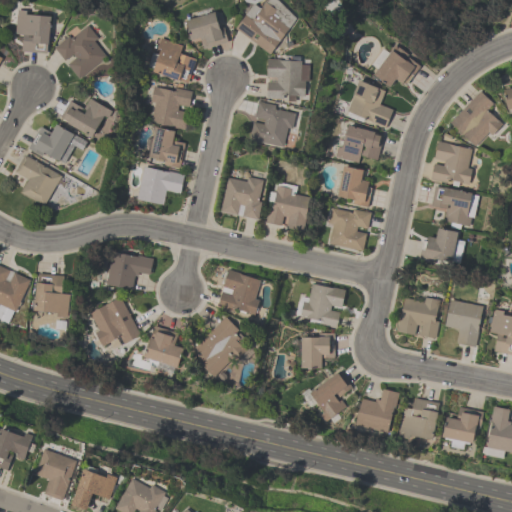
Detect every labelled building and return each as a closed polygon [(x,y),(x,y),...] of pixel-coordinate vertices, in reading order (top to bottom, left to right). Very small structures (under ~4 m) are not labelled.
[(234,29),(252,3),(260,9),(264,2),(276,10),(272,16),(288,28),(269,54),(234,29)] [(22,34),(14,34),(16,10),(25,10),(25,14),(49,16),(46,53),(20,51),(22,34)] [(227,41),(203,49),(199,37),(190,40),(184,20),(213,11),(218,28),(222,26),(227,41)] [(105,56),(78,78),(66,64),(74,58),(71,54),(63,61),(53,48),(68,36),(70,38),(86,25),(96,38),(93,41),(105,56)] [(151,72),(152,69),(146,67),(151,52),(157,54),(159,49),(155,47),(159,37),(181,45),(178,53),(195,59),(186,83),(178,80),(177,81),(151,72)] [(394,45),(407,55),(406,57),(419,67),(412,76),(411,75),(405,84),(402,82),(400,84),(394,80),(388,87),(372,76),(376,70),(370,65),(382,49),(388,53),(394,45)] [(304,97),(295,96),(295,102),(287,102),(287,96),(282,96),(282,99),(266,98),(266,82),(276,82),(276,78),(266,77),(266,59),(280,59),(280,61),(300,61),(300,65),(309,65),(308,82),(304,81),(304,97)] [(511,109),(506,111),(502,90),(511,87),(510,80),(511,80),(510,75),(511,74),(511,109)] [(384,92),(378,105),(391,110),(383,128),(345,111),(352,95),(351,94),(358,80),(384,92)] [(183,130),(150,123),(154,102),(149,101),(152,86),(162,88),(162,85),(169,87),(168,90),(173,91),(174,87),(191,91),(188,107),(178,105),(177,110),(187,112),(183,130)] [(448,122),(479,91),(492,104),(486,110),(501,124),(490,135),(487,132),(473,146),(448,122)] [(91,137),(65,123),(66,121),(59,117),(68,100),(82,108),(88,98),(111,111),(107,118),(103,116),(91,137)] [(257,102),(274,106),(274,109),(300,115),(292,148),(283,146),(282,148),(248,139),(252,122),(262,125),(263,121),(253,119),(257,102)] [(27,148),(39,127),(50,133),(55,124),(86,141),(81,150),(73,145),(63,163),(58,161),(58,162),(42,153),(40,156),(27,148)] [(382,136),(376,160),(359,156),(357,163),(334,156),(337,147),(340,148),(347,125),(374,133),(373,134),(382,136)] [(173,132),(171,141),(184,144),(178,168),(163,164),(164,161),(147,157),(154,127),(173,132)] [(471,149),(467,168),(470,169),(467,184),(458,182),(457,186),(451,185),(451,181),(446,180),(446,183),(429,180),(432,164),(442,166),(443,161),(433,159),(436,142),(471,149)] [(42,206),(19,193),(27,180),(13,172),(24,155),(60,176),(42,206)] [(183,175),(179,194),(165,191),(162,205),(135,199),(142,167),(167,172),(168,171),(183,175)] [(362,171),(360,180),(367,182),(366,188),(370,188),(366,207),(351,204),(352,200),(336,196),(342,167),(362,171)] [(257,220),(241,217),(243,206),(239,205),(236,216),(219,212),(226,177),(245,181),(246,177),(262,180),(257,202),(260,202),(258,214),(259,214),(257,220)] [(265,223),(268,206),(272,207),(273,202),(266,201),(269,191),(275,193),(277,182),(296,186),(294,194),(309,197),(301,232),(285,228),(285,226),(280,225),(280,226),(265,223)] [(468,226),(443,221),(445,209),(430,206),(434,187),(443,189),(443,187),(471,193),(471,192),(477,194),(473,218),(470,217),(468,226)] [(361,252),(327,244),(332,224),(326,223),(330,207),(351,212),(352,209),(370,213),(366,229),(356,227),(355,231),(365,234),(361,252)] [(418,260),(420,250),(423,250),(424,248),(420,247),(422,241),(425,242),(426,237),(434,238),(436,229),(456,233),(450,263),(434,260),(433,264),(418,260)] [(151,259),(148,274),(137,272),(136,276),(133,275),(131,289),(105,284),(111,252),(151,259)] [(0,266),(9,270),(4,280),(9,282),(13,272),(29,280),(15,312),(13,311),(8,323),(0,319),(5,307),(0,304),(0,266)] [(216,308),(223,287),(222,287),(222,284),(220,284),(224,272),(226,273),(227,270),(240,274),(240,275),(245,276),(245,274),(250,276),(250,278),(260,281),(254,299),(258,301),(254,315),(233,309),(232,312),(216,308)] [(35,283),(36,283),(37,274),(62,276),(61,294),(69,294),(67,318),(56,317),(56,313),(33,311),(35,283)] [(335,329),(298,320),(299,315),(294,314),(297,302),(301,296),(307,298),(310,283),(344,290),(340,308),(330,305),(329,311),(339,313),(335,329)] [(123,343),(119,336),(115,338),(119,345),(112,349),(108,342),(100,346),(100,345),(97,346),(94,340),(97,338),(94,333),(97,331),(88,313),(119,297),(139,335),(123,343)] [(395,332),(402,298),(422,302),(423,297),(438,301),(434,321),(438,322),(434,339),(418,336),(420,326),(415,325),(413,336),(395,332)] [(443,326),(449,300),(482,307),(474,348),(455,344),(458,329),(443,326)] [(488,332),(492,309),(502,311),(502,315),(511,316),(511,355),(492,351),(495,333),(488,332)] [(242,337),(238,340),(247,350),(235,362),(232,359),(212,378),(194,359),(200,354),(193,347),(225,317),(239,332),(238,333),(242,337)] [(176,368),(142,358),(153,325),(177,333),(173,346),(182,349),(176,368)] [(333,333),(333,358),(321,357),(320,368),(299,368),(300,337),(310,337),(311,332),(333,333)] [(351,388),(338,397),(336,394),(333,396),(337,402),(340,400),(345,407),(324,422),(319,415),(322,413),(308,393),(339,371),(351,388)] [(353,427),(360,398),(373,402),(374,399),(379,400),(381,389),(397,393),(393,409),(392,409),(386,435),(353,427)] [(437,403),(428,449),(407,443),(408,436),(397,434),(402,408),(410,409),(412,398),(437,403)] [(509,424),(511,424),(511,452),(503,451),(501,458),(484,455),(491,421),(490,420),(492,406),(508,410),(506,421),(510,422),(509,424)] [(445,419),(455,421),(457,408),(482,413),(479,428),(475,427),(471,444),(468,443),(468,445),(463,444),(462,450),(449,447),(450,441),(443,440),(443,438),(441,438),(445,419)] [(0,468),(0,429),(22,438),(24,433),(32,436),(23,460),(14,457),(15,454),(8,452),(7,454),(12,456),(6,471),(0,468)] [(42,493),(47,479),(33,474),(43,449),(75,461),(61,500),(42,493)] [(109,501),(91,494),(85,511),(70,505),(82,471),(105,479),(106,475),(117,478),(109,501)] [(164,493),(154,511),(157,511),(138,511),(139,511),(135,509),(133,511),(119,511),(114,509),(131,479),(149,489),(151,485),(164,493)]
